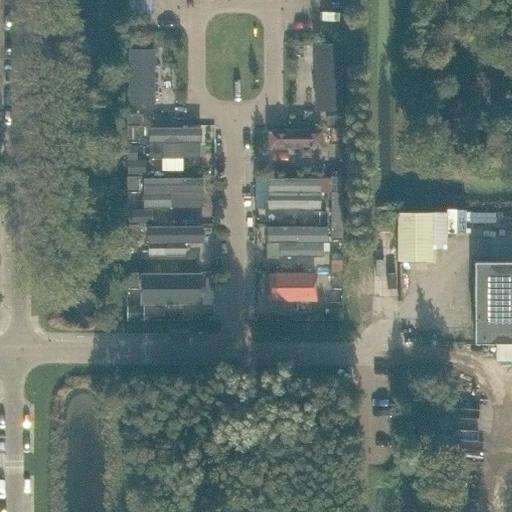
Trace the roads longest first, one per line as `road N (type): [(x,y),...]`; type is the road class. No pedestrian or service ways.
road 1 (residential): [(16,354),(13,0)]
road 2 (residential): [(233,118),(259,110),(272,88),(267,6),(201,6),(196,86),(209,109)]
road 3 (residential): [(236,352),(233,118)]
road 4 (residential): [(16,354),(236,352)]
road 5 (residential): [(14,511),(16,354)]
road 6 (residential): [(236,352),(374,352)]
